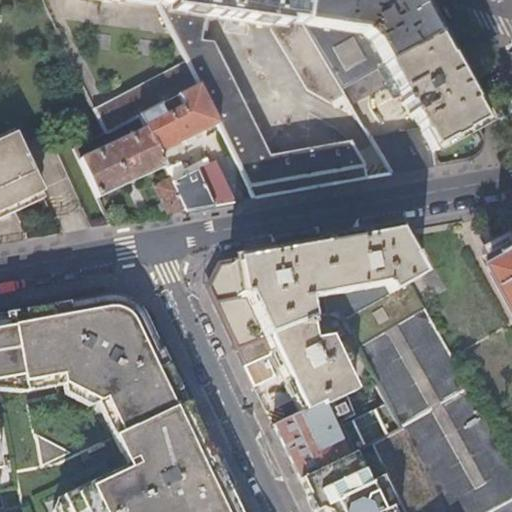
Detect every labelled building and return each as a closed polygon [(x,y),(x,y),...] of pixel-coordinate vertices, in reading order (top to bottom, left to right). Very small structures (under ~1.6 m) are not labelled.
[(349,107),(340,91),(304,28),(308,0),(157,0),(157,5),(185,63),(197,87),(216,127),(251,200),(308,190),(364,180),(362,166),(350,144),(268,159),(213,46),(200,43),(203,18),(273,28),(272,32),(306,89),(343,113),(350,109),(349,107)] [(414,2),(412,0),(308,0),(304,28),(340,91),(434,38),(423,18),(414,2)] [(481,136),(479,131),(477,129),(476,127),(482,125),(434,38),(340,91),(349,107),(385,86),(393,99),(399,95),(402,101),(399,103),(402,108),(405,106),(418,130),(369,141),(388,175),(465,161),(470,159),(474,156),(478,151),(480,146),(481,141),(481,136)] [(185,63),(93,111),(104,135),(105,135),(139,117),(158,107),(176,98),(197,87),(185,63)] [(139,117),(144,129),(156,156),(216,127),(197,87),(176,98),(181,107),(164,117),(158,107),(139,117)] [(10,129),(0,133),(0,202),(35,187),(10,129)] [(144,129),(78,160),(95,199),(162,168),(156,156),(144,129)] [(105,135),(104,135),(97,139),(99,143),(107,140),(105,135)] [(182,179),(169,185),(182,213),(183,212),(184,216),(198,214),(233,208),(232,204),(213,164),(192,174),(189,169),(179,174),(182,179)] [(151,188),(164,216),(182,213),(169,185),(167,180),(151,188)] [(217,266),(206,286),(236,348),(258,340),(263,338),(336,308),(376,385),(399,429),(369,443),(403,511),(487,511),(511,498),(511,461),(408,284),(421,277),(394,234),(380,236),(339,244),(298,251),(258,258),(217,266)] [(511,298),(511,240),(509,236),(486,249),(493,262),(492,262),(511,298)] [(235,511),(232,503),(229,505),(224,494),(231,491),(208,443),(202,445),(197,435),(200,433),(184,406),(181,401),(155,345),(140,313),(135,304),(129,299),(123,296),(118,294),(113,294),(109,294),(68,301),(9,312),(9,313),(0,313),(0,391),(62,380),(64,389),(88,401),(95,398),(128,467),(110,475),(104,473),(56,496),(51,509),(52,511),(235,511)] [(361,392),(376,385),(336,308),(263,338),(299,413),(318,404),(320,407),(326,404),(359,388),(361,392)] [(258,340),(236,348),(234,349),(252,388),(275,377),(258,340)] [(280,444),(296,478),(347,454),(338,436),(337,437),(324,412),(329,409),(326,404),(320,407),(318,404),(299,413),(296,414),(271,427),(280,444)] [(353,455),(352,452),(347,454),(296,478),(312,511),(323,506),(326,511),(387,511),(382,500),(384,495),(384,487),(383,479),(380,472),(376,466),(370,461),(361,457),(353,455)] [(511,511),(511,498),(487,511),(511,511)]
